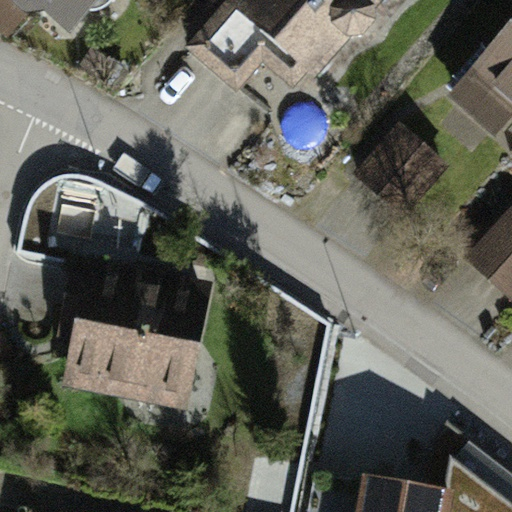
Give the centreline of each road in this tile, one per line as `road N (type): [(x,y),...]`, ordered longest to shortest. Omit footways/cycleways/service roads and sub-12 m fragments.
road 1 (residential): [(46,94),(167,161),(511,400)]
road 2 (residential): [(46,94),(13,163),(0,215)]
